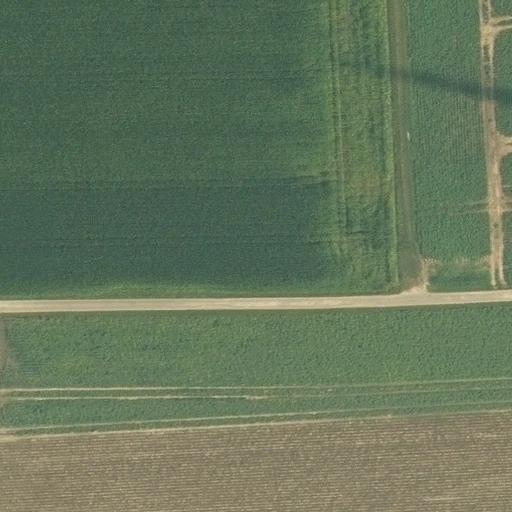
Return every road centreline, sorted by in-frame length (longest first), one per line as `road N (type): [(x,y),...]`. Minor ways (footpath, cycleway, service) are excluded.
road 1 (unclassified): [(0,311),(511,299)]
road 2 (track): [(398,0),(423,304)]
